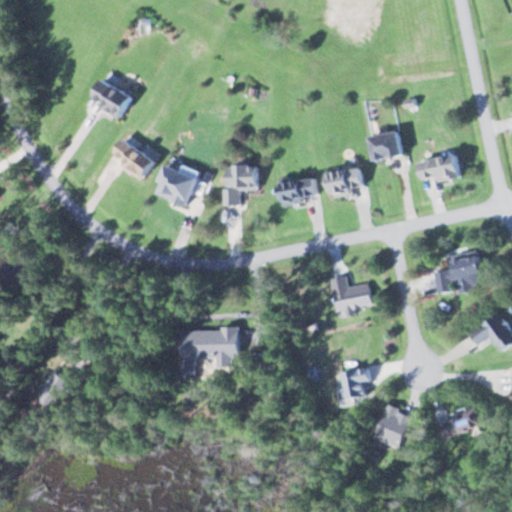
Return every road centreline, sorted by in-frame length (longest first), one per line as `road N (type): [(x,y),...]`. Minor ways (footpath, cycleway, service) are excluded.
road 1 (residential): [(507,201),(199,266)]
road 2 (residential): [(199,266),(124,244),(66,204),(5,114),(0,87)]
road 3 (residential): [(511,211),(460,0)]
road 4 (residential): [(394,228),(424,367)]
